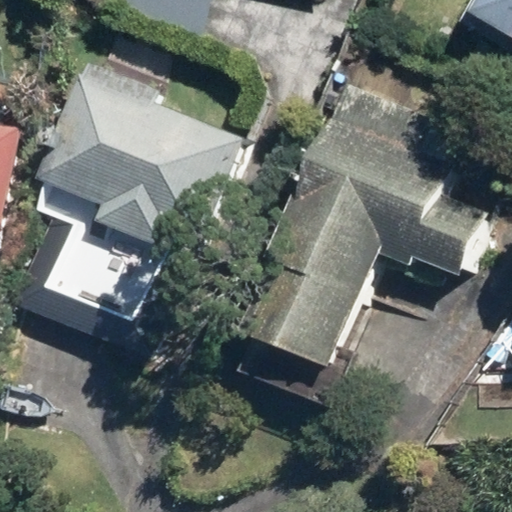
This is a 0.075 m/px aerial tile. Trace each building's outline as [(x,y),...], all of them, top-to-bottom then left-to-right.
[(231,0),(143,0),(142,6),(224,27),(231,0)] [(511,0),(493,0),(479,23),(511,42),(511,39),(511,0)] [(178,94),(109,67),(64,185),(81,191),(35,311),(177,365),(261,146),(171,111),(178,94)] [(476,125),(351,83),(255,363),(352,396),(392,277),(474,305),(501,225),(448,207),(476,125)] [(0,254),(19,257),(36,129),(0,124),(0,254)]
